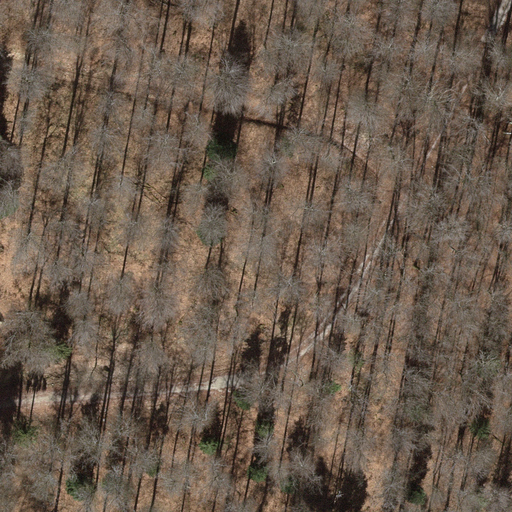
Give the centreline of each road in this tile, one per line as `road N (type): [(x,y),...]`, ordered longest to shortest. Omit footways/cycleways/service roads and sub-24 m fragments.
road 1 (track): [(0,382),(250,362),(303,339),(335,300),(504,0)]
road 2 (track): [(396,195),(376,151),(321,125),(0,63)]
